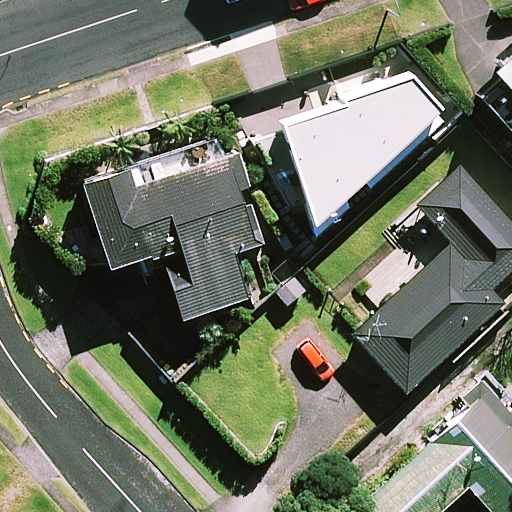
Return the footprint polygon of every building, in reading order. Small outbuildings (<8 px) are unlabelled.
[(511,43),(472,78),(510,122),(511,123),(511,43)] [(329,161),(346,185),(357,177),(363,185),(395,162),(389,153),(442,114),(395,50),(255,153),(285,193),(329,161)] [(253,230),(222,129),(126,158),(79,173),(106,258),(158,242),(179,312),(246,291),(230,237),(253,230)] [(511,262),(511,214),(460,156),(413,198),(449,238),(350,327),(403,387),(503,298),(489,282),(511,262)] [(505,511),(511,506),(511,417),(485,385),(361,490),(379,511),(430,511),(467,481),(493,511),(505,511)]
